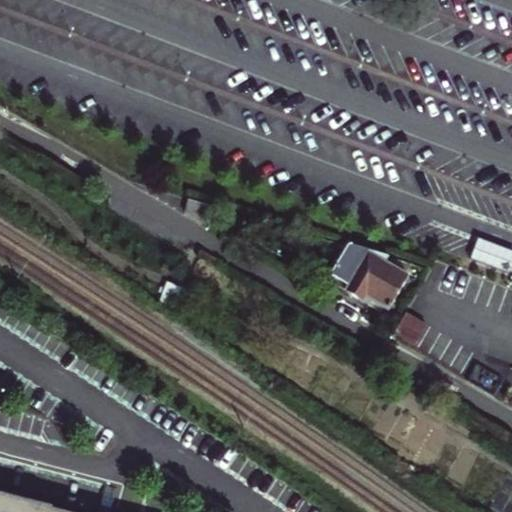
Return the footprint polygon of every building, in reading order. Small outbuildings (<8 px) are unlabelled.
[(182,213),(206,227),(213,208),(186,200),(182,213)] [(347,287),(344,292),(366,305),(368,301),(386,311),(405,280),(382,265),(386,259),(345,247),(329,276),(347,287)] [(347,287),(329,276),(326,281),(344,292),(347,287)] [(405,314),(393,334),(414,346),(425,326),(405,314)] [(48,511),(0,499),(0,511),(48,511)]
